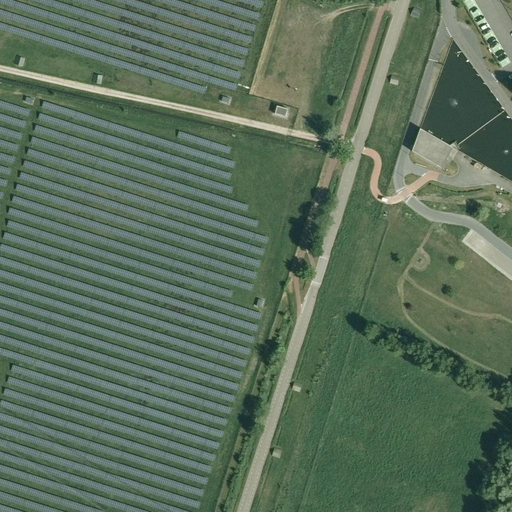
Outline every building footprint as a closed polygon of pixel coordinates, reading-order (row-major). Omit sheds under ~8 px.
[(435,17),(428,13),(424,21),(431,24),(435,17)] [(25,59),(17,56),(14,64),(23,67),(25,59)] [(102,76),(94,75),(92,83),(101,84),(102,76)] [(408,88),(400,86),(398,93),(406,96),(408,88)] [(277,106),(275,114),(286,117),(288,109),(277,106)] [(411,152),(441,169),(453,148),(420,129),(411,152)] [(295,382),(292,390),(299,392),(302,384),(295,382)] [(281,451),(274,448),(272,456),(279,458),(281,451)]
